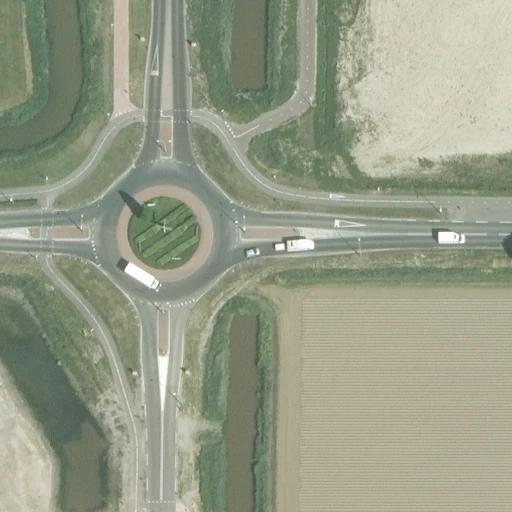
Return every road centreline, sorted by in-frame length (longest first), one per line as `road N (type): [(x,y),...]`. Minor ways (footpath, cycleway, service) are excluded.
road 1 (primary): [(218,258),(252,249),(437,242),(452,234)]
road 2 (primary): [(452,234),(219,212)]
road 3 (secondary): [(187,178),(177,0)]
road 4 (secondary): [(158,0),(142,177)]
road 5 (unclassified): [(138,289),(151,397),(161,412)]
road 6 (unclassified): [(161,412),(185,290)]
